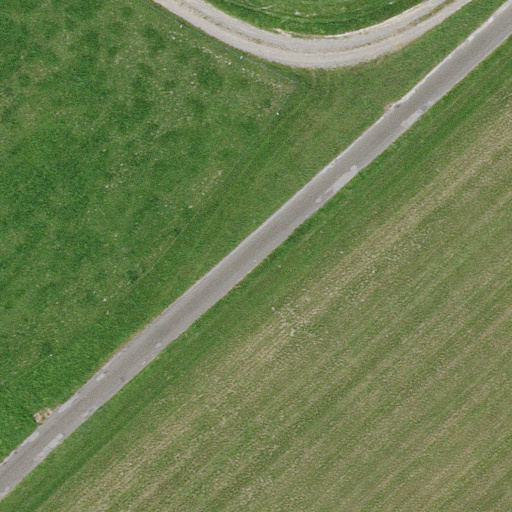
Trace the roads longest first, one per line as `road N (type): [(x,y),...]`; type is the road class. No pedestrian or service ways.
road 1 (track): [(0,496),(511,23)]
road 2 (track): [(184,0),(236,32),(310,56),(377,53),(465,0)]
